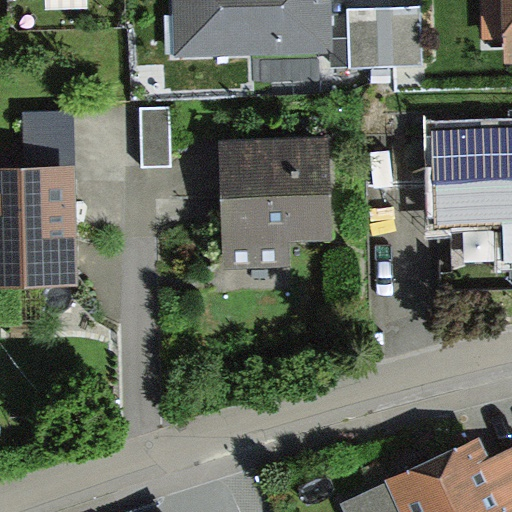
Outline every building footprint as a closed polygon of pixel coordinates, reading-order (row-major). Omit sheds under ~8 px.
[(173,0),(175,55),(330,52),(328,0),(173,0)] [(511,0),(502,0),(505,61),(511,61),(511,0)] [(419,8),(347,10),(348,67),(420,66),(419,8)] [(137,109),(137,167),(166,166),(166,108),(137,109)] [(511,130),(436,134),(439,223),(503,221),(505,256),(511,255),(511,130)] [(317,142),(220,143),(222,263),(276,262),(275,228),(318,228),(317,142)] [(66,172),(0,172),(0,276),(67,276),(66,172)] [(511,511),(511,450),(492,460),(481,435),(337,504),(340,511),(511,511)]
